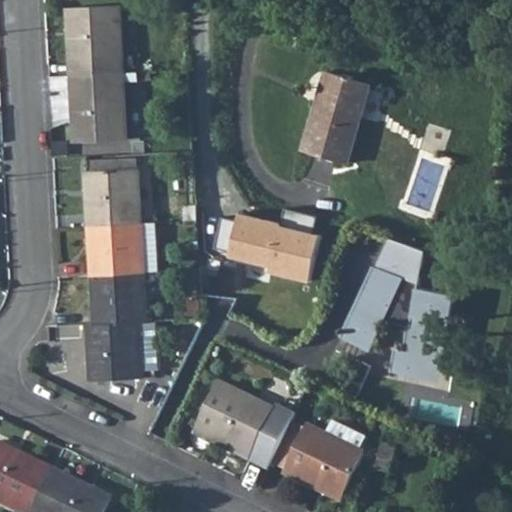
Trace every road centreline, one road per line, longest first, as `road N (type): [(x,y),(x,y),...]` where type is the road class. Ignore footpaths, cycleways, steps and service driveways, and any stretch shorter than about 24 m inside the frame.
road 1 (residential): [(28,0),(42,283),(32,324),(0,356)]
road 2 (residential): [(0,385),(175,461)]
